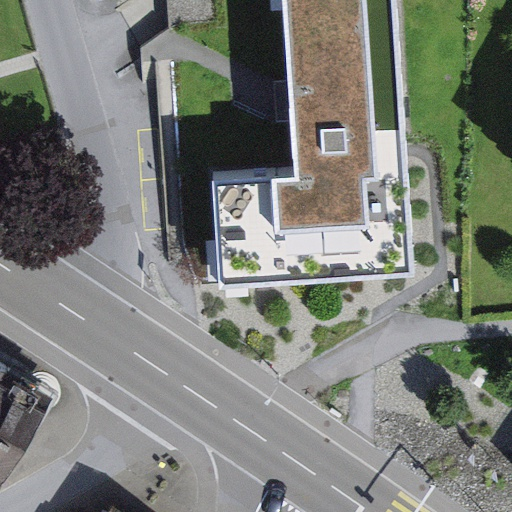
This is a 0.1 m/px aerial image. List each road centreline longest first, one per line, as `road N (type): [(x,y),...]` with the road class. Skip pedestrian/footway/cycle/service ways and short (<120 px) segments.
road 1 (residential): [(48,0),(110,225),(103,267),(76,314)]
road 2 (residential): [(191,387),(164,424),(14,511)]
road 3 (primary): [(191,387),(76,314)]
road 4 (primary): [(299,455),(191,387)]
